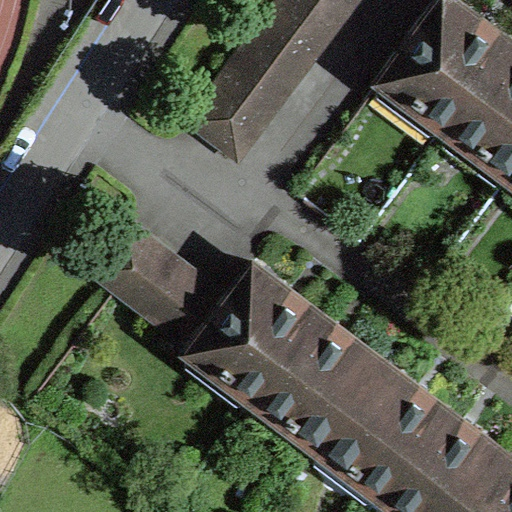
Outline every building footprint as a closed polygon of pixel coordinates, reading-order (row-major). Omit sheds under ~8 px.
[(277,0),(191,115),(237,150),(348,0),(277,0)] [(457,0),(436,0),(384,70),(447,117),(507,37),(475,13),(457,0)] [(511,40),(507,37),(447,117),(510,165),(511,161),(511,40)] [(227,294),(128,219),(93,265),(256,388),(316,308),(284,283),(252,260),(227,294)] [(316,308),(256,388),(320,437),(381,357),(348,332),(316,308)] [(381,357),(320,437),(383,484),(444,404),(411,380),(381,357)] [(444,404),(383,484),(420,511),(463,511),(508,453),(475,428),(444,404)] [(463,511),(511,511),(511,455),(508,453),(463,511)]
